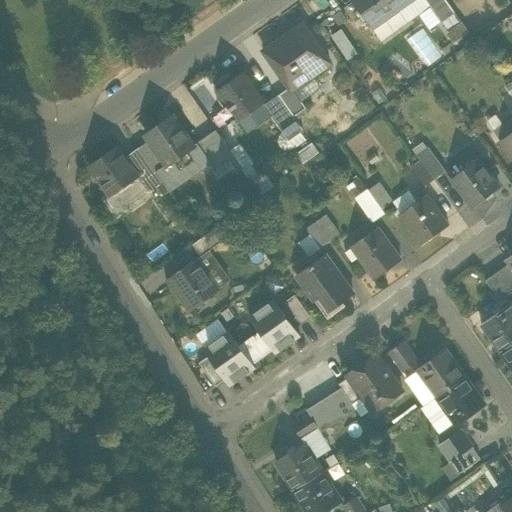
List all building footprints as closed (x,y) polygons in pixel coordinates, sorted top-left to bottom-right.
[(352,0),(372,28),(411,0),(352,0)] [(431,5),(427,0),(411,0),(372,28),(381,41),(431,5)] [(427,0),(431,5),(442,21),(455,12),(446,0),(427,0)] [(449,31),(462,22),(455,12),(442,21),(449,31)] [(462,22),(449,31),(456,41),(469,32),(462,22)] [(264,51),(290,88),(292,90),(293,89),(313,76),(330,63),(303,24),(264,51)] [(359,53),(342,29),(328,39),(345,63),(359,53)] [(237,118),(238,119),(247,132),(264,119),(265,120),(271,116),(264,105),(262,102),(263,101),(244,74),(219,92),(228,105),(237,118)] [(293,89),(301,100),(321,86),(313,76),(293,89)] [(290,88),(279,95),(294,116),(306,107),(301,100),(293,89),(292,90),(290,88)] [(303,130),(294,116),(279,95),(264,105),(271,116),(283,132),(288,140),(300,132),(303,130)] [(229,124),(237,118),(228,105),(219,111),(229,124)] [(150,140),(166,164),(167,165),(195,146),(194,145),(173,115),(146,134),(150,140)] [(501,140),(511,132),(511,117),(503,124),(496,115),(487,121),(501,140)] [(215,170),(230,160),(234,156),(230,151),(215,130),(198,142),(210,159),(208,160),(211,163),(215,170)] [(288,140),(283,132),(280,135),(278,139),(278,143),(280,146),(283,149),(287,150),(291,150),(294,150),(307,140),(300,132),(288,140)] [(511,132),(501,140),(511,156),(511,132)] [(140,147),(157,171),(166,164),(150,140),(140,147)] [(198,142),(194,145),(195,146),(167,165),(166,164),(157,171),(163,181),(168,188),(208,160),(210,159),(198,142)] [(320,152),(312,142),(295,154),(302,165),(320,152)] [(242,168),(243,169),(250,164),(253,162),(240,144),(230,151),(234,156),(242,168)] [(99,180),(110,196),(140,175),(127,156),(119,145),(92,164),(102,178),(99,180)] [(157,171),(140,147),(127,156),(140,175),(151,189),(163,181),(157,171)] [(417,155),(421,161),(435,180),(446,172),(429,147),(417,155)] [(242,168),(234,156),(230,160),(238,172),(242,168)] [(451,178),(473,208),(500,189),(479,159),(451,178)] [(208,160),(168,188),(171,191),(211,163),(208,160)] [(238,172),(230,160),(215,170),(224,182),(238,172)] [(425,187),(435,180),(421,161),(411,168),(425,187)] [(243,169),(251,181),(258,175),(250,164),(243,169)] [(264,171),(258,175),(251,181),(261,195),(274,185),(264,171)] [(140,175),(110,196),(103,201),(116,220),(134,207),(131,203),(151,189),(140,175)] [(357,200),(369,191),(359,177),(347,186),(357,200)] [(380,183),(369,191),(381,209),(393,200),(380,183)] [(357,200),(373,223),(385,214),(381,209),(369,191),(357,200)] [(400,214),(417,202),(409,191),(392,203),(400,214)] [(400,214),(423,245),(449,226),(427,195),(417,202),(400,214)] [(210,250),(232,234),(241,227),(232,215),(202,237),(193,244),(202,256),(210,250)] [(317,222),(331,241),(341,234),(327,215),(317,222)] [(309,234),(320,249),(331,241),(317,222),(306,230),(309,234)] [(246,234),(241,227),(232,234),(239,240),(246,234)] [(361,259),(376,280),(391,269),(389,266),(400,258),(379,229),(360,243),(368,254),(361,259)] [(320,249),(309,234),(297,243),(308,257),(320,249)] [(368,254),(360,243),(353,248),(361,259),(368,254)] [(210,250),(202,256),(195,259),(208,277),(218,270),(227,283),(232,280),(210,250)] [(319,298),(329,312),(353,294),(325,255),(296,276),(314,301),(319,298)] [(189,312),(218,290),(208,277),(195,259),(166,280),(189,312)] [(487,281),(502,301),(511,294),(511,268),(508,271),(505,267),(487,281)] [(218,270),(208,277),(218,290),(224,286),(227,283),(218,270)] [(295,295),(285,302),(301,324),(311,317),(295,295)] [(274,299),(249,316),(260,331),(273,350),(276,354),(300,336),(274,299)] [(511,342),(511,308),(510,305),(481,325),(500,351),(511,342)] [(196,335),(206,347),(227,332),(218,319),(196,335)] [(206,347),(204,349),(208,356),(225,379),(231,386),(255,368),(253,365),(239,346),(229,331),(227,332),(206,347)] [(260,331),(249,338),(263,358),(273,350),(260,331)] [(253,365),(263,358),(249,338),(239,346),(253,365)] [(388,349),(404,372),(416,363),(400,340),(388,349)] [(511,342),(500,351),(511,368),(511,342)] [(418,370),(436,397),(465,377),(445,349),(417,369),(418,370)] [(362,397),(369,407),(383,398),(387,403),(403,391),(377,354),(347,376),(348,378),(362,397)] [(225,379),(208,356),(198,363),(215,387),(225,379)] [(426,403),(436,397),(418,370),(408,378),(426,403)] [(484,404),(465,377),(436,397),(455,422),(456,424),(484,404)] [(342,388),(352,404),(362,397),(348,378),(339,384),(342,388)] [(307,411),(310,416),(319,428),(323,434),(357,411),(352,404),(342,388),(307,411)] [(436,397),(426,403),(421,407),(439,433),(455,422),(436,397)] [(302,440),(319,428),(310,416),(293,427),(302,440)] [(319,428),(302,440),(305,444),(315,460),(332,448),(323,434),(319,428)] [(444,445),(456,463),(478,448),(465,430),(444,445)] [(276,462),(294,490),(323,472),(315,460),(305,444),(276,462)] [(456,463),(465,475),(473,469),(486,460),(478,448),(456,463)] [(321,511),(341,500),(323,472),(294,490),(294,491),(307,511),(321,511)] [(343,506),(346,511),(365,511),(356,497),(343,506)] [(500,507),(503,511),(511,511),(511,498),(501,506),(500,507)] [(503,511),(500,507),(501,506),(499,503),(486,511),(503,511)]
